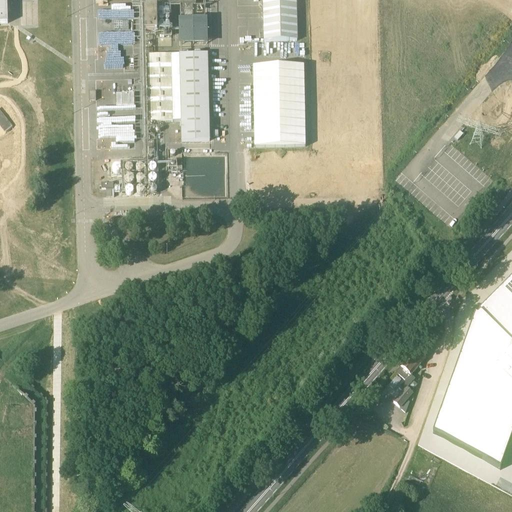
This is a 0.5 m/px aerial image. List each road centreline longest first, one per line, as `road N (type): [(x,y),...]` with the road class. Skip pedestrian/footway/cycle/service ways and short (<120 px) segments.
road 1 (secondary): [(248,511),(511,213)]
road 2 (unknown): [(88,203),(236,201)]
